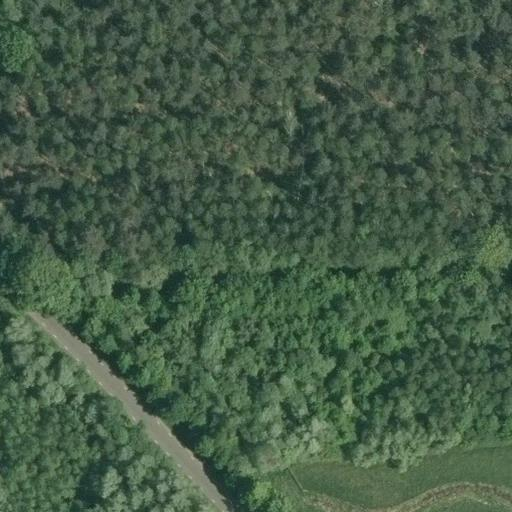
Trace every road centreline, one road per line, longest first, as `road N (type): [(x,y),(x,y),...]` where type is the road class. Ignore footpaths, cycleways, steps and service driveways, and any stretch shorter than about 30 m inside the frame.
road 1 (track): [(511,278),(107,295),(46,319)]
road 2 (unclassified): [(230,511),(0,273)]
